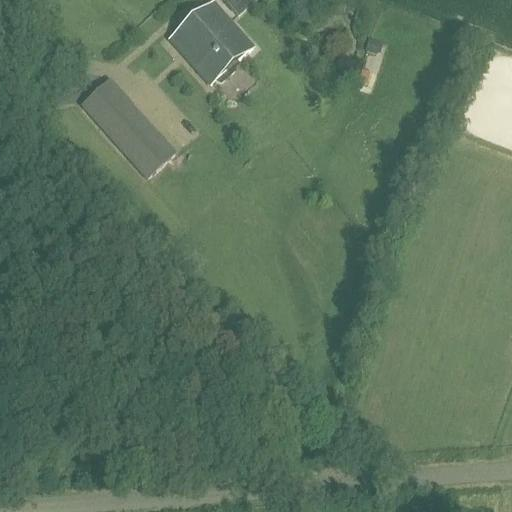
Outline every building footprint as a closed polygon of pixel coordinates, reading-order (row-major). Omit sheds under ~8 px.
[(255,0),(225,0),(238,15),(256,0),(255,0)] [(210,89),(217,82),(221,86),(236,73),(232,69),(252,51),(212,7),(170,45),(210,89)] [(368,42),(365,54),(379,58),(382,46),(368,42)] [(108,81),(78,107),(101,132),(131,106),(108,81)] [(157,136),(128,163),(146,184),(176,157),(157,136)]
